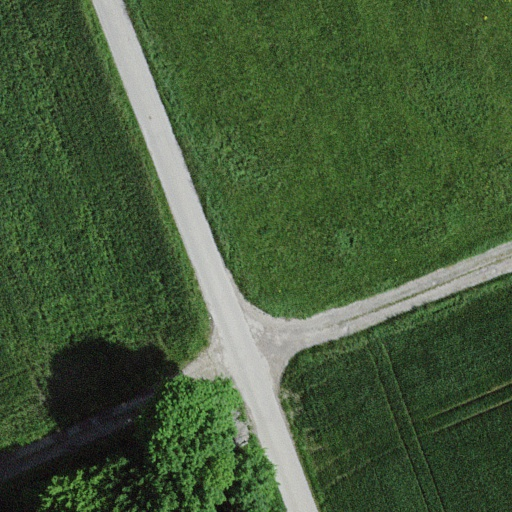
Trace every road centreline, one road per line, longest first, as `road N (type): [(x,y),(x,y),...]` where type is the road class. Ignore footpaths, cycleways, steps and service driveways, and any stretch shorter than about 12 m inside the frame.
road 1 (track): [(0,459),(511,248)]
road 2 (unclassified): [(108,0),(302,511)]
